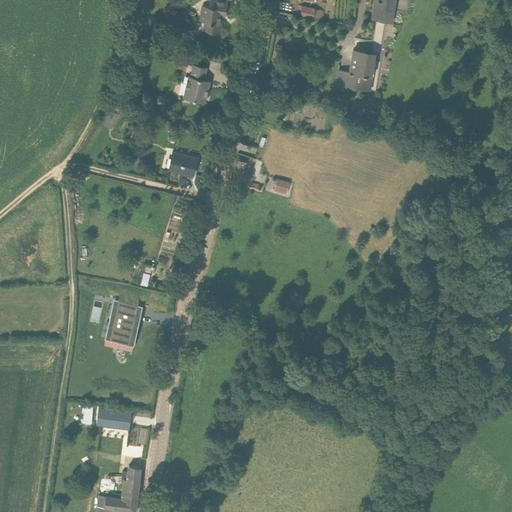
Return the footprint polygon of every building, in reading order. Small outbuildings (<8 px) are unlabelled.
[(208,22),(207,31),(219,33),(222,14),(226,15),(227,1),(217,0),(209,0),(209,6),(203,5),(200,21),(208,22)] [(374,0),(372,18),(392,21),(395,0),(374,0)] [(315,7),(302,5),(300,15),(313,17),(323,19),(324,10),(315,9),(315,7)] [(376,20),(374,50),(378,51),(377,59),(383,59),(385,21),(376,20)] [(364,55),(364,51),(353,49),(349,72),(338,70),(335,84),(370,90),(372,80),(370,75),(373,57),(364,55)] [(177,68),(186,70),(187,61),(179,59),(177,68)] [(188,75),(183,97),(204,102),(210,80),(204,79),(207,67),(193,64),(190,75),(188,75)] [(101,123),(108,127),(116,113),(109,108),(101,123)] [(193,175),(197,158),(186,155),(187,155),(172,151),(168,169),(183,172),(183,173),(193,175)] [(242,170),(244,161),(236,158),(230,180),(243,184),(246,171),(242,170)] [(286,192),(289,182),(277,179),(274,189),(286,192)] [(259,184),(251,182),(249,188),(257,190),(259,184)] [(149,273),(143,271),(140,284),(146,285),(149,273)] [(114,299),(105,339),(133,345),(142,305),(114,299)] [(97,406),(95,424),(100,425),(128,428),(130,410),(97,406)] [(83,408),(83,421),(93,422),(93,408),(83,408)] [(122,494),(137,496),(140,467),(129,465),(128,471),(123,471),(122,478),(124,479),(122,494)] [(117,497),(118,493),(111,493),(111,496),(105,496),(103,508),(96,507),(95,511),(112,511),(113,509),(118,509),(118,505),(120,505),(121,500),(119,499),(119,497),(117,497)] [(122,494),(118,493),(117,497),(119,497),(119,499),(121,500),(120,505),(118,505),(118,509),(136,511),(137,496),(122,494)] [(96,507),(103,508),(105,496),(97,495),(96,507)]
